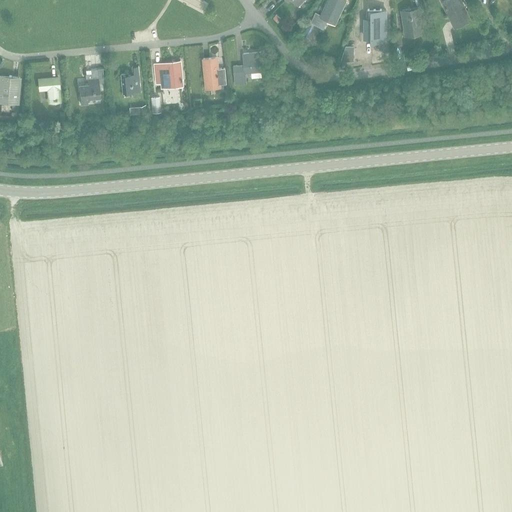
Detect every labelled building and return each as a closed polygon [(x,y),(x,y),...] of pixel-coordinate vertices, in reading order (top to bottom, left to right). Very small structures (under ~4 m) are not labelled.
[(334,23),(344,0),(327,0),(321,14),(316,12),(311,22),(323,27),(326,19),(328,20),(334,23)] [(444,0),(442,2),(454,27),(471,19),(461,0),(444,0)] [(405,35),(424,32),(420,7),(402,10),(405,35)] [(367,18),(365,18),(365,37),(371,37),(371,39),(386,39),(386,10),(381,10),(381,9),(367,9),(367,18)] [(479,28),(484,39),(491,36),(485,25),(479,28)] [(233,65),(235,84),(246,83),(245,72),(263,70),(261,51),(243,53),(244,64),(233,65)] [(343,52),(340,60),(353,60),(353,52),(343,52)] [(225,67),(218,68),(217,57),(204,58),(206,88),(221,87),(221,84),(226,83),(225,67)] [(67,59),(68,66),(81,65),(80,58),(67,59)] [(161,88),(182,85),(180,61),(160,63),(161,76),(156,76),(157,83),(160,83),(161,88)] [(123,92),(141,90),(138,66),(132,66),(133,74),(128,75),(128,73),(121,74),(123,92)] [(87,99),(100,98),(97,68),(96,68),(90,69),(91,77),(85,78),(86,83),(78,84),(80,104),(87,103),(87,99)] [(0,76),(0,99),(17,101),(19,78),(0,76)] [(58,77),(38,78),(39,89),(48,88),(49,99),(53,99),(59,98),(58,87),(59,87),(58,77)] [(159,96),(151,97),(153,112),(161,112),(159,96)]
